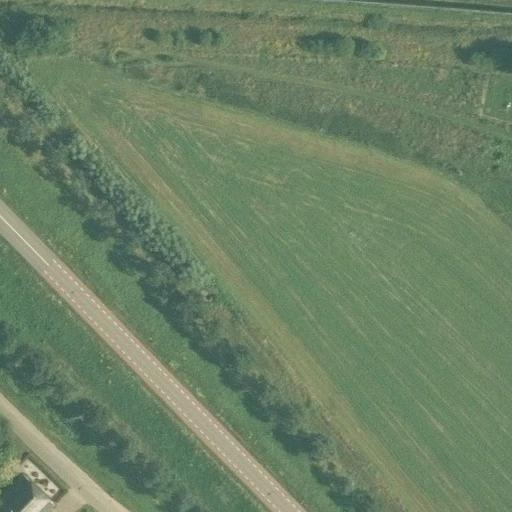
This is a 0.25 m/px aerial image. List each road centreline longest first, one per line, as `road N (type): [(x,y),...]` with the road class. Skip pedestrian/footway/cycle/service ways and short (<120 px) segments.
road 1 (tertiary): [(282,511),(0,223)]
road 2 (unclassified): [(0,407),(117,511)]
